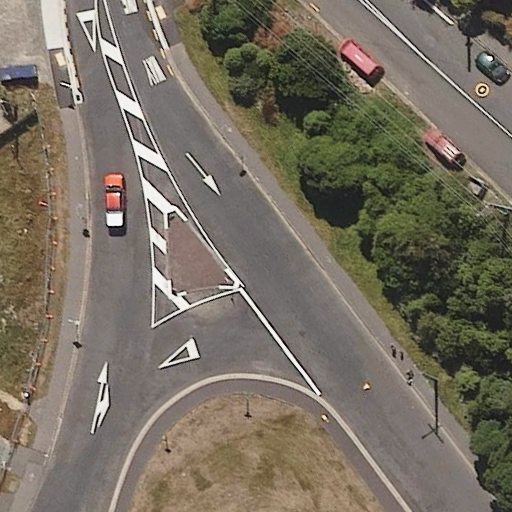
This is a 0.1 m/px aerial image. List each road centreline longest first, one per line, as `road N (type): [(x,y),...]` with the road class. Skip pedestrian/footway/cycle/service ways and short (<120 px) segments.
road 1 (residential): [(131,104),(340,359)]
road 2 (residential): [(108,391),(131,104)]
road 3 (residential): [(108,391),(204,346),(272,336),(340,359)]
road 4 (residential): [(366,0),(511,135)]
road 5 (residential): [(340,359),(456,511)]
road 6 (residential): [(69,511),(108,391)]
